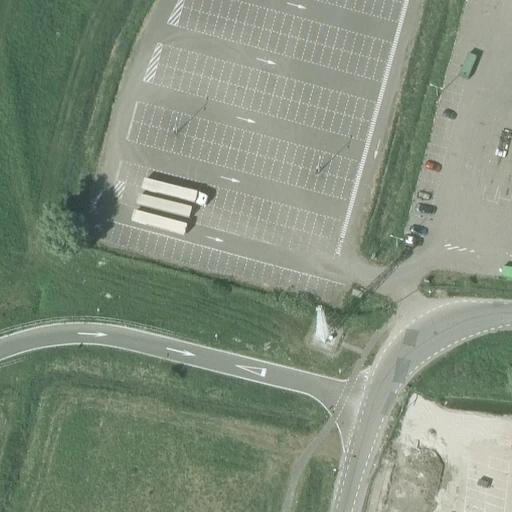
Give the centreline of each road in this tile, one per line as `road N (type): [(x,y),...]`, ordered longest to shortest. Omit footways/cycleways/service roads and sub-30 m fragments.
road 1 (motorway): [(0,352),(76,335),(108,337),(370,405)]
road 2 (unclassified): [(370,405),(398,357),(429,332),(476,315),(511,315)]
